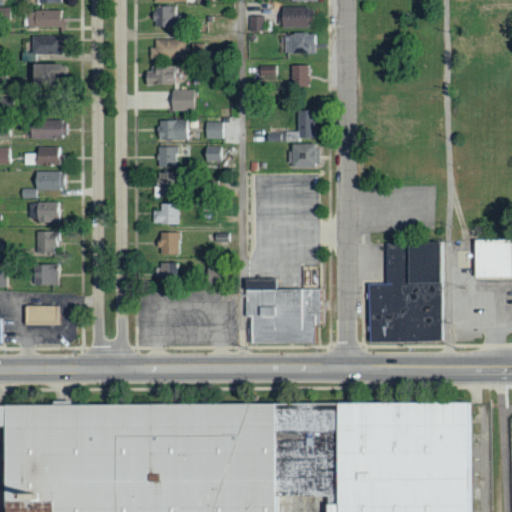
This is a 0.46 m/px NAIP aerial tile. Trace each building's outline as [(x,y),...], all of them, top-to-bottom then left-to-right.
[(207,4),(207,15),(226,16),(226,5),(207,4)] [(153,6),(152,27),(180,28),(180,15),(176,15),(177,6),(153,6)] [(0,8),(0,21),(10,21),(10,8),(0,8)] [(312,28),(311,8),(280,8),(281,29),(312,28)] [(27,11),(27,30),(63,30),(62,10),(27,11)] [(248,32),(263,32),(263,13),(249,13),(248,32)] [(315,34),(284,34),(284,55),(315,54),(315,34)] [(61,36),(30,36),(30,54),(61,54),(61,36)] [(148,48),(149,59),(183,59),(183,40),(154,40),(154,48),(148,48)] [(206,43),(192,44),(192,59),(206,59),(206,43)] [(29,65),(29,87),(57,88),(57,81),(66,82),(66,66),(29,65)] [(310,66),(292,65),(291,87),(309,88),(310,66)] [(174,85),(174,66),(146,66),(146,85),(174,85)] [(260,82),(274,82),(274,69),(260,70),(260,82)] [(194,111),(193,90),(170,90),(170,111),(194,111)] [(297,111),(296,137),(292,137),(292,139),(313,139),(313,111),(297,111)] [(28,138),(64,139),(65,121),(28,120),(28,138)] [(187,140),(186,120),(157,120),(157,141),(187,140)] [(205,139),(223,139),(223,122),(204,122),(205,139)] [(266,143),(280,141),(279,132),(266,133),(266,143)] [(318,167),(317,144),(289,145),(290,168),(318,167)] [(157,168),(177,168),(177,148),(157,147),(157,168)] [(204,147),(204,162),(222,162),(222,147),(204,147)] [(60,148),(34,148),(34,154),(23,154),(23,165),(60,165),(60,148)] [(36,199),(36,191),(63,190),(63,171),(33,172),(33,188),(20,188),(20,199),(36,199)] [(173,173),(154,172),(154,197),(172,198),(173,173)] [(28,219),(36,218),(36,222),(60,221),(59,202),(27,203),(28,219)] [(152,211),(151,224),(177,225),(177,204),(159,204),(159,211),(152,211)] [(55,232),(35,232),(34,254),(55,254),(55,232)] [(157,255),(178,255),(179,233),(158,232),(157,255)] [(472,279),(509,280),(510,240),(473,239),(472,279)] [(367,343),(440,342),(439,243),(384,244),(385,284),(366,285),(367,343)] [(177,263),(155,263),(156,278),(178,277),(177,263)] [(33,286),(58,286),(58,264),(32,265),(33,286)] [(311,345),(311,326),(318,326),(318,290),(274,290),(274,280),(245,280),(246,345),(311,345)] [(54,307),(24,306),(23,324),(53,325),(54,307)] [(0,511),(0,402),(478,398),(479,511),(0,511)]
